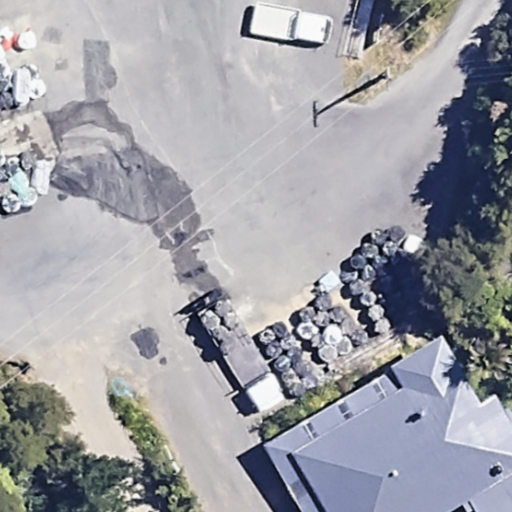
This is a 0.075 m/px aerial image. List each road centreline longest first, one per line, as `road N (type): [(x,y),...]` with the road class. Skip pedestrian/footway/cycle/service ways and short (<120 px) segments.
road 1 (unclassified): [(0,308),(41,306),(170,262),(370,173),(426,125),(487,0)]
road 2 (unknown): [(170,262),(154,0)]
